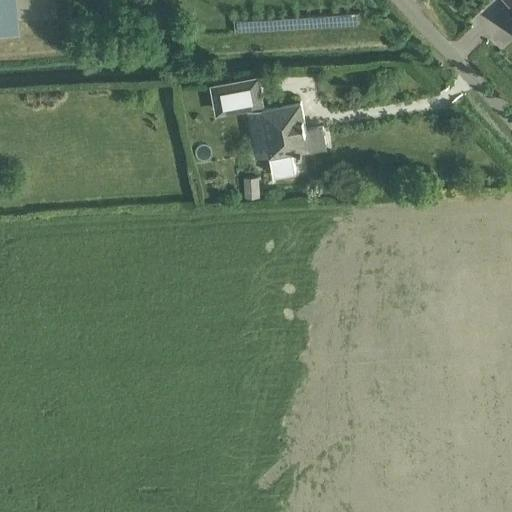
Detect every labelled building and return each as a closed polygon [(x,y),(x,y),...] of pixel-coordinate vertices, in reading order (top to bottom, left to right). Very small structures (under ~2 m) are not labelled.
[(0,0),(0,30),(16,29),(14,0),(0,0)] [(302,61),(305,86),(316,85),(313,60),(302,61)] [(234,82),(238,105),(262,101),(258,78),(234,82)] [(322,126),(305,129),(300,102),(248,111),(257,157),(271,154),(275,174),(296,170),(292,150),(325,144),(322,126)] [(244,176),(245,196),(260,195),(259,176),(244,176)] [(486,252),(447,253),(447,302),(486,302),(486,252)] [(395,376),(405,369),(396,354),(396,344),(412,344),(413,331),(375,331),(373,448),(388,448),(388,456),(446,457),(450,464),(484,465),(491,460),(491,445),(501,439),(501,368),(494,356),(499,353),(499,332),(442,331),(441,344),(433,343),(432,354),(445,354),(445,397),(402,396),(395,385),(395,376)]
